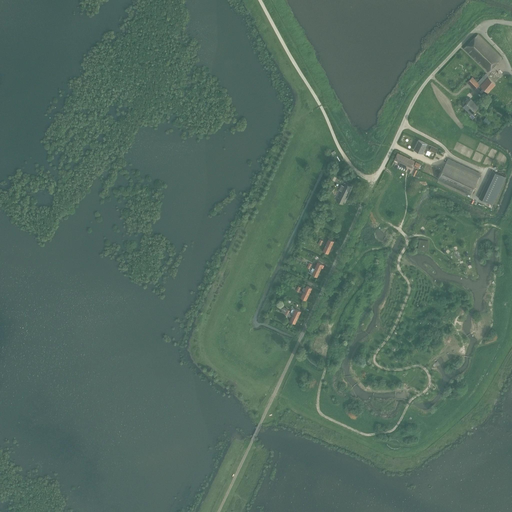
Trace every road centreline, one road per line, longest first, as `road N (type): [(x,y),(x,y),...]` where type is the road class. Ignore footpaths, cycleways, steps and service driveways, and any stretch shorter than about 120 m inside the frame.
road 1 (unclassified): [(260,423),(411,104),(477,28)]
road 2 (track): [(373,182),(342,154),(259,0)]
